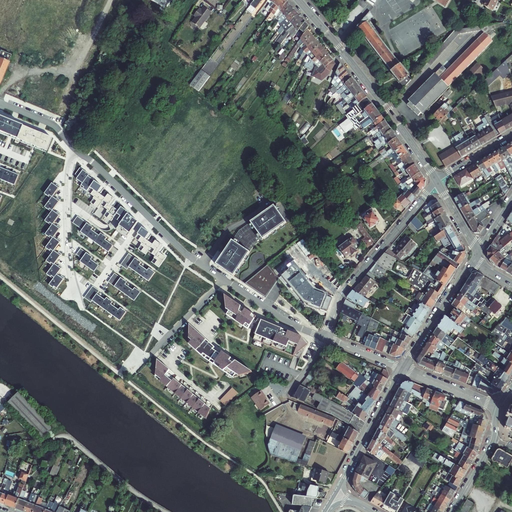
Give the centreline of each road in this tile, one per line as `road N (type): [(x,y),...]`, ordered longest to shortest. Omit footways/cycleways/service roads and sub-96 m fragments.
road 1 (primary): [(437,181),(298,0)]
road 2 (residential): [(437,181),(343,293),(325,338)]
road 3 (residential): [(73,147),(202,265)]
road 4 (residential): [(223,279),(125,378)]
road 5 (secondary): [(477,252),(402,368)]
road 6 (track): [(55,125),(109,0)]
road 7 (residential): [(67,170),(75,297)]
road 8 (secondary): [(402,368),(344,477)]
